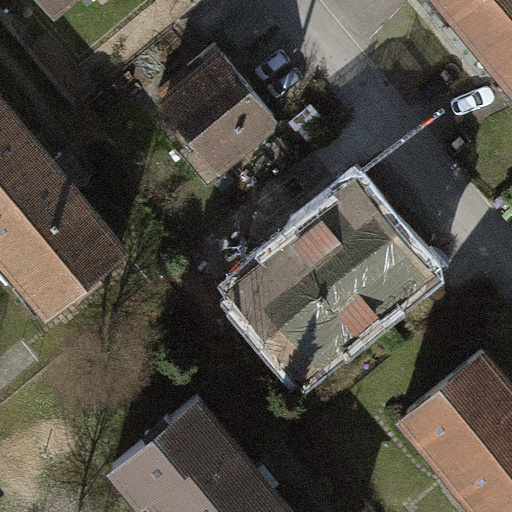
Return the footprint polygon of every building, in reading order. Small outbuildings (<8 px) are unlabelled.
[(511,0),(431,0),(511,99),(511,0)] [(274,132),(221,69),(163,117),(216,180),(274,132)] [(134,249),(0,92),(0,254),(53,317),(134,249)] [(439,274),(359,187),(234,301),(313,388),(439,274)] [(511,511),(511,395),(484,361),(403,427),(473,511),(511,511)] [(314,511),(206,386),(122,458),(168,511),(314,511)]
